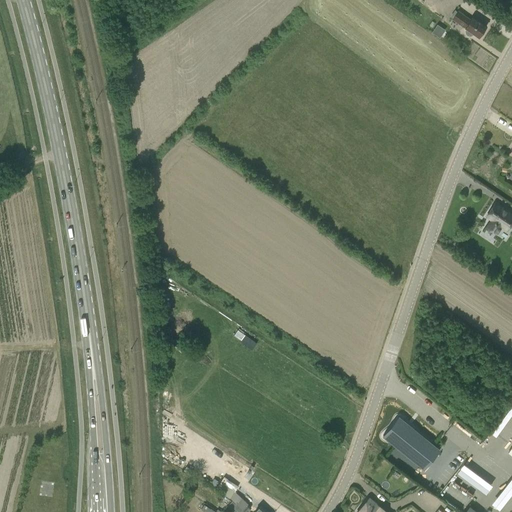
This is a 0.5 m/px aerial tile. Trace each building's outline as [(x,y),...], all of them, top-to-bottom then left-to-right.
[(486,27),(472,17),(470,20),(458,11),(452,19),(466,29),(465,31),(466,33),(467,35),(469,36),(471,35),(473,34),(478,38),(486,27)] [(430,32),(439,37),(445,29),(435,23),(430,32)] [(511,179),(501,173),(493,184),(511,196),(511,179)] [(506,229),(511,220),(511,215),(495,204),(486,216),(492,220),(487,227),(496,233),(501,226),(506,229)] [(257,343),(246,334),(241,341),(252,350),(257,343)] [(399,415),(383,435),(424,468),(440,448),(399,415)] [(453,471),(482,494),(489,484),(460,461),(453,471)] [(186,466),(183,471),(190,475),(193,470),(186,466)] [(497,509),(511,487),(511,475),(509,473),(488,503),(497,509)] [(242,498),(234,490),(228,496),(233,501),(245,511),(246,511),(250,509),(247,505),(250,501),(244,496),(242,498)] [(385,511),(369,498),(357,511),(385,511)] [(245,511),(233,501),(228,505),(235,511),(245,511)]
